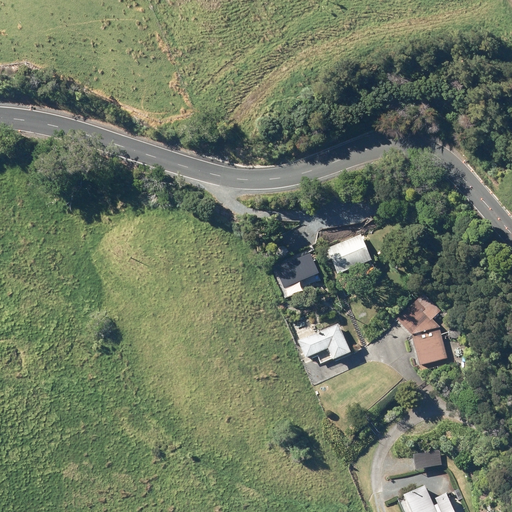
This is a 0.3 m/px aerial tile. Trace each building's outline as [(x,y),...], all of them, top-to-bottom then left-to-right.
[(360,235),(325,249),(336,277),(371,263),(360,235)] [(397,320),(414,339),(433,334),(440,332),(430,322),(440,313),(424,295),(397,320)] [(299,343),(307,362),(329,352),(334,364),(352,356),(339,326),(299,343)] [(433,334),(414,339),(422,368),(448,361),(440,332),(433,334)] [(440,452),(412,456),(414,473),(443,468),(440,452)] [(436,510),(426,490),(406,500),(411,511),(440,511),(439,508),(436,510)]
